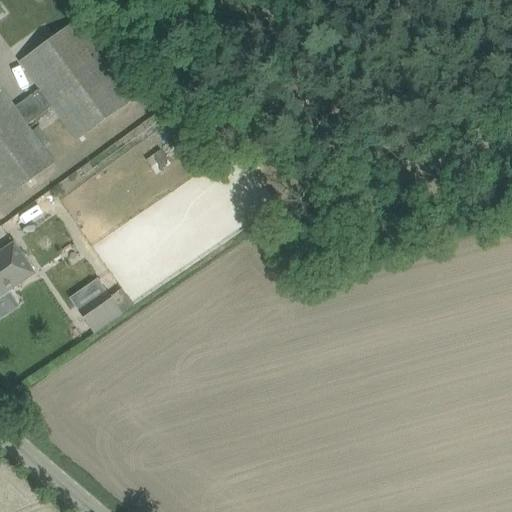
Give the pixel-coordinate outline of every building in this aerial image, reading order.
[(0,87),(0,188),(7,199),(23,187),(54,163),(28,125),(54,106),(77,140),(132,100),(77,23),(22,63),(42,90),(16,109),(0,87)] [(174,130),(158,141),(169,156),(185,144),(174,130)] [(159,153),(149,161),(159,175),(169,168),(159,153)] [(0,297),(35,274),(15,244),(0,253),(0,297)] [(79,311),(94,334),(122,315),(122,313),(132,306),(121,290),(110,298),(107,293),(79,311)]
